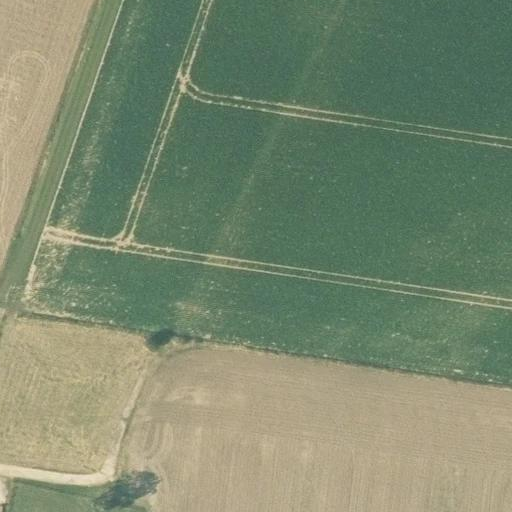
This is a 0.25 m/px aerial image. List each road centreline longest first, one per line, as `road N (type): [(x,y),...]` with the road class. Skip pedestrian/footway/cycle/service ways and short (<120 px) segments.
road 1 (track): [(0,319),(111,0)]
road 2 (track): [(0,466),(54,479),(102,477),(149,361)]
